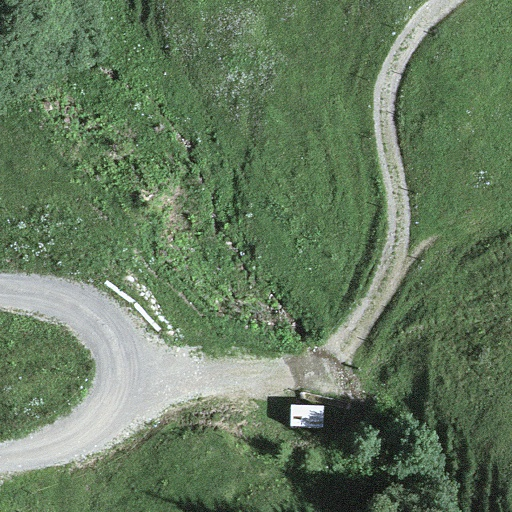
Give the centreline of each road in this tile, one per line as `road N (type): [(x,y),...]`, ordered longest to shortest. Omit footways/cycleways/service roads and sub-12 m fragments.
road 1 (track): [(0,462),(98,423),(118,392),(119,369)]
road 2 (track): [(119,369),(101,333),(0,311)]
